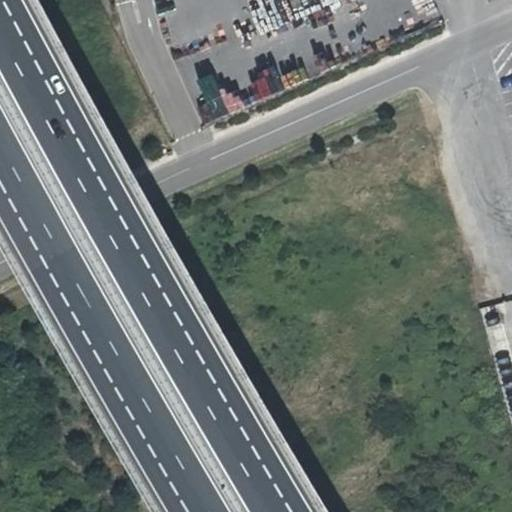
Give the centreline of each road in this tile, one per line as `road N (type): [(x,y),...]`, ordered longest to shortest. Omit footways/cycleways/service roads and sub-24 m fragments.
road 1 (motorway): [(282,511),(0,6)]
road 2 (unclassified): [(480,40),(0,262)]
road 3 (motorway): [(0,154),(200,511)]
